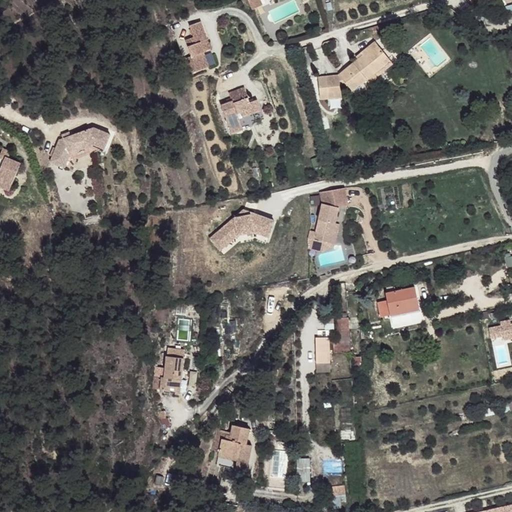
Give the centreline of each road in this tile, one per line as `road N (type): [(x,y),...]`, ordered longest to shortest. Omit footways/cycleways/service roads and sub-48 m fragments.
road 1 (residential): [(192,406),(304,288),(342,270),(511,233)]
road 2 (residential): [(242,202),(499,154)]
road 3 (residential): [(455,0),(267,52)]
